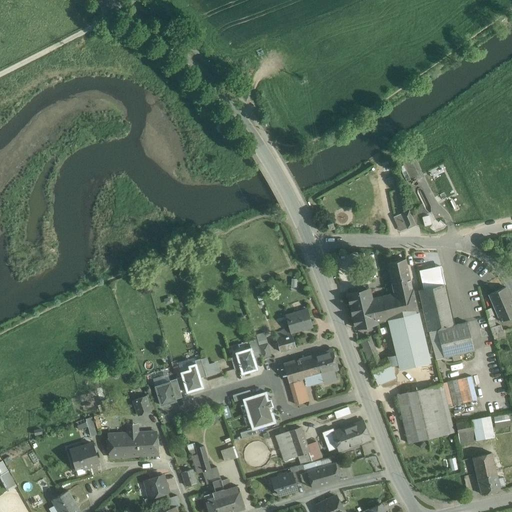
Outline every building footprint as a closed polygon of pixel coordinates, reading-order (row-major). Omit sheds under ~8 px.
[(411,209),(396,215),(403,230),(415,225),(411,216),(414,215),(411,209)] [(428,214),(422,216),(425,225),(431,223),(428,214)] [(403,230),(396,215),(393,217),(399,232),(403,230)] [(406,259),(387,264),(390,278),(409,274),(406,259)] [(409,274),(390,278),(394,293),(413,289),(409,274)] [(444,284),(419,290),(428,331),(429,331),(454,325),(444,284)] [(511,301),(506,287),(489,294),(501,322),(511,316),(511,301)] [(369,289),(348,294),(355,328),(377,323),(377,322),(371,299),(369,289)] [(394,293),(371,299),(377,322),(388,320),(418,313),(413,289),(394,293)] [(491,308),(486,310),(489,321),(494,319),(495,318),(491,308)] [(307,310),(286,316),(290,328),(291,332),(312,326),(307,310)] [(418,313),(388,320),(400,369),(430,362),(418,313)] [(454,325),(429,331),(436,359),(452,356),(459,354),(474,351),(467,322),(454,325)] [(496,326),(491,328),(493,334),(503,331),(501,325),(496,326)] [(503,331),(493,334),(494,341),(505,337),(503,331)] [(267,332),(259,333),(263,356),(270,355),(267,332)] [(284,334),(276,337),(280,352),(295,348),(291,332),(284,334)] [(379,360),(370,336),(360,340),(370,364),(379,360)] [(256,339),(249,341),(251,348),(254,358),(255,358),(261,356),(256,339)] [(251,348),(236,352),(237,356),(240,367),(242,373),(250,371),(250,372),(259,370),(255,358),(254,358),(251,348)] [(332,351),(284,365),(289,383),(303,379),(306,378),(322,374),(324,384),(336,380),(333,370),(338,369),(332,351)] [(237,356),(231,358),(234,369),(240,367),(237,356)] [(207,357),(201,359),(206,376),(221,371),(217,361),(209,364),(207,357)] [(370,364),(369,365),(373,375),(392,368),(387,357),(379,360),(370,364)] [(206,376),(201,359),(195,360),(196,363),(200,378),(206,376)] [(196,363),(188,366),(190,369),(181,372),(182,377),(186,388),(187,392),(203,387),(200,378),(196,363)] [(450,406),(477,399),(471,375),(444,382),(450,406)] [(182,377),(176,379),(180,390),(186,388),(182,377)] [(176,379),(170,381),(175,398),(182,396),(180,390),(176,379)] [(303,379),(289,383),(295,405),(310,401),(303,379)] [(170,381),(155,386),(161,405),(176,401),(175,398),(170,381)] [(453,433),(442,384),(436,385),(448,434),(453,433)] [(436,385),(397,395),(408,443),(448,434),(436,385)] [(250,390),(233,395),(235,401),(243,399),(252,396),(250,390)] [(252,396),(243,399),(252,429),(253,429),(257,428),(275,422),(271,406),(273,406),(271,400),(269,400),(266,391),(252,396)] [(145,396),(133,400),(139,415),(151,411),(145,396)] [(111,412),(107,399),(101,401),(105,413),(104,413),(105,415),(111,412)] [(334,412),(337,419),(351,413),(348,406),(334,412)] [(508,415),(502,416),(503,422),(495,423),(496,429),(510,427),(508,415)] [(92,417),(86,419),(90,433),(96,431),(92,417)] [(363,421),(347,427),(354,446),(370,440),(363,421)] [(473,422),(457,424),(458,434),(474,431),(473,422)] [(137,424),(127,425),(128,433),(121,433),(123,456),(147,455),(145,432),(138,433),(137,424)] [(307,445),(301,427),(289,431),(298,455),(309,451),(307,445)] [(354,446),(347,427),(334,431),(334,432),(339,447),(340,451),(354,446)] [(252,429),(240,433),(242,439),(259,433),(257,428),(253,429),(252,429)] [(333,428),(322,432),(329,451),(339,447),(334,432),(334,431),(333,428)] [(289,431),(276,436),(284,460),(298,455),(289,431)] [(474,431),(458,434),(460,444),(476,441),(474,431)] [(156,432),(145,432),(147,455),(158,455),(156,432)] [(121,433),(109,434),(110,457),(123,456),(121,433)] [(316,441),(307,445),(309,451),(312,461),(322,457),(316,441)] [(93,444),(70,450),(76,470),(99,463),(93,444)] [(224,460),(237,457),(235,446),(222,448),(224,460)] [(207,459),(204,447),(196,449),(199,461),(202,471),(210,469),(207,459)] [(309,451),(298,455),(300,463),(312,461),(309,451)] [(491,453),(473,458),(478,478),(496,473),(491,453)] [(2,461),(0,462),(0,478),(7,490),(16,484),(2,461)] [(327,465),(332,482),(340,480),(335,463),(327,465)] [(303,464),(297,466),(300,476),(306,474),(303,464)] [(332,482),(327,465),(319,468),(324,485),(332,482)] [(297,466),(290,468),(291,473),(292,473),(296,485),(302,483),(300,476),(297,466)] [(210,469),(202,471),(206,484),(213,482),(219,480),(215,467),(210,469)] [(319,468),(307,471),(308,473),(310,480),(312,488),(324,485),(319,468)] [(191,470),(182,473),(186,486),(196,483),(191,470)] [(291,473),(272,479),(274,488),(277,489),(279,495),(297,490),(296,485),(292,473),(291,473)] [(310,480),(308,473),(306,474),(300,476),(302,483),(310,480)] [(496,473),(478,478),(482,494),(500,490),(496,473)] [(163,475),(145,480),(148,489),(147,489),(150,498),(158,495),(168,492),(163,475)] [(37,482),(43,493),(51,488),(46,478),(37,482)] [(221,479),(219,480),(213,482),(216,492),(217,496),(225,493),(221,479)] [(217,505),(240,498),(237,487),(228,489),(228,492),(217,496),(214,497),(217,505)] [(68,490),(52,500),(58,511),(80,511),(68,490)] [(216,492),(209,494),(208,492),(204,493),(205,495),(204,496),(209,511),(218,511),(217,505),(214,497),(217,496),(216,492)] [(158,495),(150,498),(145,499),(146,505),(160,501),(158,495)] [(177,496),(166,499),(169,509),(176,506),(176,507),(180,506),(177,496)] [(344,511),(337,496),(317,506),(319,511),(344,511)] [(240,498),(217,505),(218,511),(232,511),(244,508),(240,498)]
